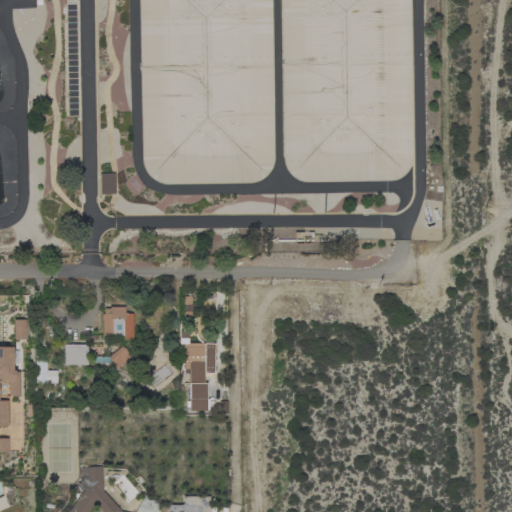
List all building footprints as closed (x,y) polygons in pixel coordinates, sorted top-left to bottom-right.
[(124,307),(124,313),(132,313),(132,339),(122,339),(116,335),(101,335),(101,314),(103,314),(103,308),(109,308),(109,307),(124,307)] [(24,339),(12,339),(12,332),(11,332),(11,326),(12,326),(12,319),(24,319),(24,339)] [(198,376),(202,376),(202,383),(204,383),(204,410),(187,409),(188,373),(182,373),(182,368),(181,368),(182,360),(182,346),(183,346),(183,343),(202,343),(202,345),(203,345),(203,346),(204,346),(204,361),(202,361),(202,364),(198,364),(198,376)] [(87,344),(87,365),(79,365),(79,366),(76,366),(76,365),(63,365),(63,344),(87,344)] [(131,357),(115,369),(106,357),(122,345),(131,357)] [(0,346),(11,346),(11,348),(12,348),(12,350),(17,350),(17,363),(11,363),(11,370),(13,370),(13,372),(17,372),(18,395),(7,395),(7,382),(0,382),(0,400),(6,400),(6,425),(0,425),(0,346)] [(55,370),(55,382),(34,382),(34,359),(46,359),(46,370),(55,370)] [(121,511),(133,511),(143,493),(158,498),(156,511),(66,511),(83,488),(76,483),(81,476),(87,476),(86,467),(100,466),(102,491),(121,511)] [(2,486),(12,486),(12,505),(0,510),(0,496),(2,495),(2,486)] [(168,511),(168,505),(182,505),(182,496),(209,496),(209,511),(168,511)]
